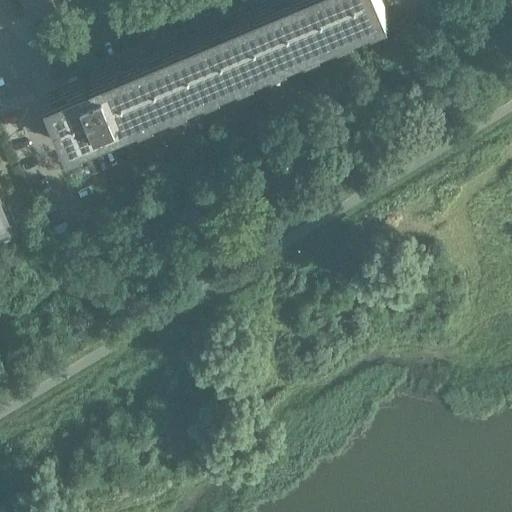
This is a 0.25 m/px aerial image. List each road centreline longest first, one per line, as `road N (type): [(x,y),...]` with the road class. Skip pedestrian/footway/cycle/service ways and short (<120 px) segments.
road 1 (residential): [(53,166),(248,85)]
road 2 (residential): [(9,63),(161,0)]
